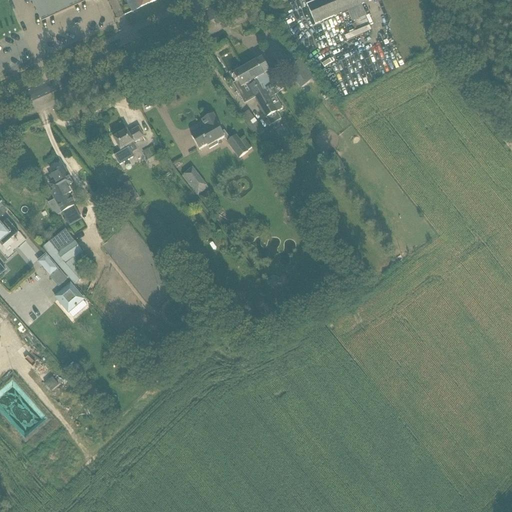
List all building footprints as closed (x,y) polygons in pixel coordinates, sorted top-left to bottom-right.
[(34,0),(43,18),(82,0),(93,0),(93,1),(94,0),(34,0)] [(156,1),(155,0),(134,0),(139,9),(156,1)] [(321,0),(307,6),(311,16),(315,25),(338,15),(339,17),(348,13),(352,22),(353,22),(357,32),(369,27),(365,17),(366,17),(361,5),(371,1),(370,0),(321,0)] [(398,22),(416,18),(414,9),(396,13),(398,22)] [(401,33),(395,35),(398,46),(404,44),(401,33)] [(256,62),(245,68),(262,99),(264,98),(265,101),(267,100),(268,99),(276,95),(271,86),(274,85),(267,74),(264,76),(264,75),(269,72),(262,59),(256,62)] [(305,67),(292,77),(301,89),(314,78),(305,67)] [(236,73),(234,74),(239,82),(235,84),(245,102),(254,97),(266,118),(267,117),(271,123),(279,119),(275,113),(282,109),(275,96),(276,95),(268,99),(267,100),(265,101),(264,98),(262,99),(245,68),(241,70),(240,68),(235,71),(236,73)] [(261,128),(248,112),(242,116),(255,133),(261,128)] [(200,133),(192,137),(199,150),(207,146),(209,150),(218,145),(217,142),(224,138),(227,142),(227,143),(239,159),(248,152),(252,149),(244,138),(240,141),(236,136),(231,140),(224,132),(221,133),(216,124),(218,123),(213,114),(202,121),(207,130),(200,133)] [(127,131),(113,139),(121,153),(114,157),(120,166),(134,158),(128,147),(144,137),(138,128),(128,134),(127,131)] [(157,159),(151,148),(143,153),(149,163),(157,159)] [(316,157),(311,160),(314,166),(320,162),(316,157)] [(74,208),(68,196),(70,195),(66,188),(72,185),(63,169),(55,174),(56,175),(50,178),(53,184),(50,186),(54,193),(52,195),(67,221),(77,216),(73,208),(74,208)] [(200,178),(189,186),(197,196),(207,188),(200,178)] [(129,184),(120,189),(124,197),(134,191),(129,184)] [(0,225),(0,244),(2,247),(11,239),(18,233),(14,228),(8,220),(1,226),(0,225)] [(79,257),(83,253),(65,230),(43,249),(75,286),(87,275),(78,265),(82,261),(79,257)] [(46,256),(38,263),(59,287),(67,280),(46,256)] [(62,292),(55,298),(58,301),(63,307),(63,306),(68,313),(73,318),(87,306),(83,301),(84,300),(71,285),(62,292)]
